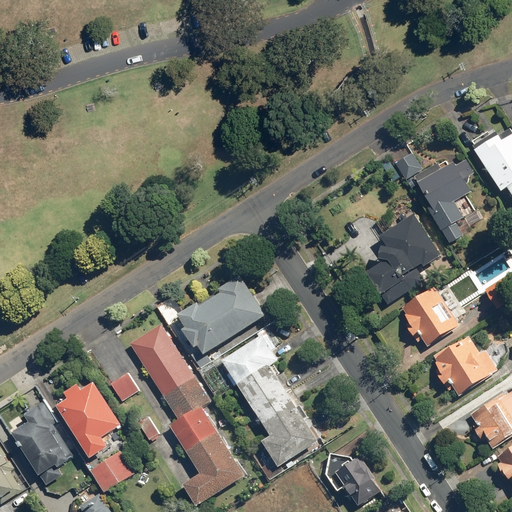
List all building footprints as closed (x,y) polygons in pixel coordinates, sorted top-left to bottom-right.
[(498,132),(474,147),(503,192),(511,186),(511,135),(504,141),(498,132)] [(414,154),(397,164),(407,181),(424,171),(414,154)] [(439,164),(416,177),(433,205),(429,207),(451,245),(466,236),(458,223),(465,219),(456,203),(473,192),(466,180),(476,174),(469,160),(458,167),(455,162),(442,170),(439,164)] [(383,260),(389,261),(369,274),(391,306),(428,282),(419,269),(425,264),(427,267),(444,256),(416,216),(384,237),(392,248),(385,247),(383,260)] [(201,303),(182,314),(190,328),(187,330),(198,349),(202,347),(207,355),(269,317),(243,275),(221,289),(223,293),(203,306),(201,303)] [(511,282),(509,278),(488,290),(499,309),(511,301),(511,282)] [(461,326),(436,287),(402,309),(410,321),(406,324),(419,343),(424,340),(429,347),(461,326)] [(132,345),(182,420),(172,426),(204,474),(186,485),(200,507),(249,475),(205,407),(214,401),(164,324),(132,345)] [(273,435),(264,441),(282,468),(322,442),(273,366),(281,361),(264,335),(224,361),(273,435)] [(481,353),(470,337),(435,359),(441,368),(437,371),(450,391),(456,388),(461,396),(500,371),(486,350),(481,353)] [(130,373),(113,383),(125,402),(142,391),(130,373)] [(71,399),(60,406),(93,458),(112,447),(106,437),(125,426),(97,382),(84,390),(80,385),(67,393),(71,399)] [(505,393),(472,415),(478,423),(473,426),(484,442),(488,440),(494,449),(511,438),(511,402),(511,403),(505,393)] [(33,422),(15,433),(49,485),(65,475),(60,468),(77,457),(56,425),(60,422),(47,402),(28,414),(33,422)] [(151,416),(140,423),(151,441),(162,434),(151,416)] [(0,442),(0,493),(6,504),(30,490),(7,453),(0,442)] [(511,448),(499,457),(502,463),(499,465),(510,482),(511,480),(511,448)] [(123,451),(93,470),(108,492),(137,473),(123,451)] [(363,457),(339,473),(362,507),(386,490),(363,457)] [(114,511),(102,493),(82,506),(86,511),(114,511)]
